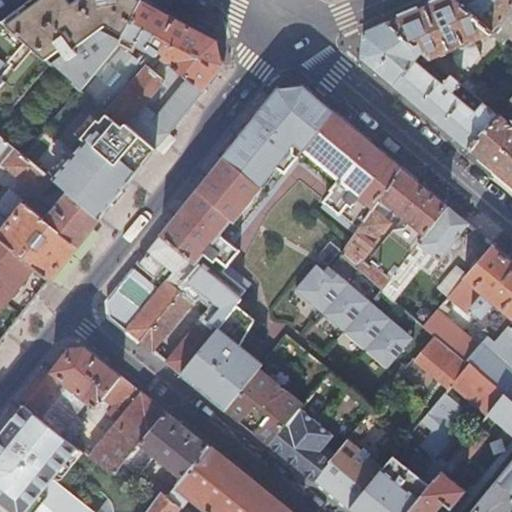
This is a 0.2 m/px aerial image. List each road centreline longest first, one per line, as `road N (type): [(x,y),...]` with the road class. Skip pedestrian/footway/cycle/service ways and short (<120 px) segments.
road 1 (tertiary): [(70,306),(289,34)]
road 2 (residential): [(323,511),(70,306)]
road 3 (residential): [(289,34),(511,223)]
